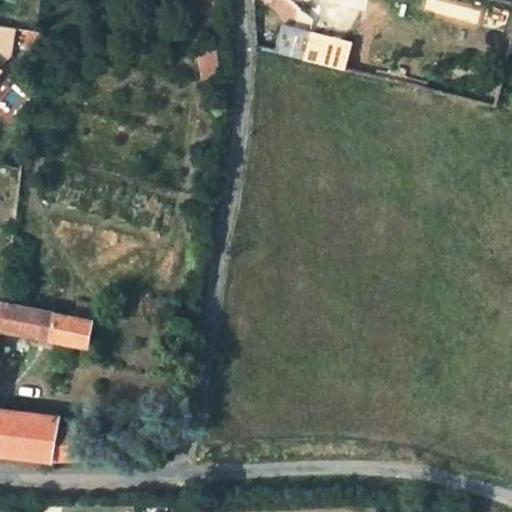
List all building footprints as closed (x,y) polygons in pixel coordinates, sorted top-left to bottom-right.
[(277,54),(311,62),(315,37),(282,28),(277,54)] [(13,37),(0,35),(0,64),(2,62),(3,58),(10,59),(13,37)] [(345,72),(352,47),(315,37),(311,62),(345,72)] [(0,387),(1,388),(11,336),(103,350),(104,312),(85,310),(83,322),(16,311),(0,308),(0,387)] [(81,437),(80,429),(0,420),(0,459),(60,468),(109,469),(107,437),(81,437)]
